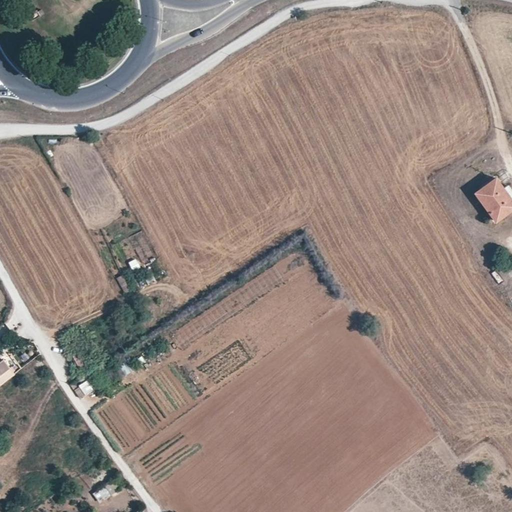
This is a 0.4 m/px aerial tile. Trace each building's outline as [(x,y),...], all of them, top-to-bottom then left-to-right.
[(37,10),(28,14),(31,21),(40,16),(37,10)] [(473,192),(496,222),(511,210),(511,198),(495,176),(473,192)] [(133,271),(141,268),(137,258),(129,262),(133,271)] [(122,274),(117,277),(125,293),(131,289),(122,274)] [(78,353),(73,356),(79,368),(85,365),(78,353)] [(0,386),(16,374),(4,359),(0,361),(0,386)] [(91,393),(100,387),(90,373),(81,379),(84,384),(79,387),(76,382),(73,385),(82,398),(91,393)] [(114,478),(105,483),(110,494),(120,489),(114,478)]
